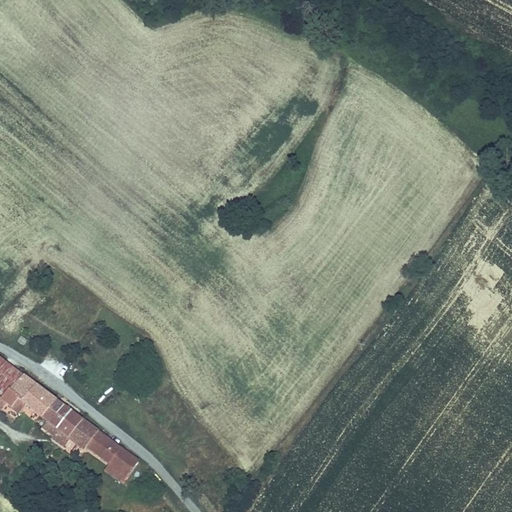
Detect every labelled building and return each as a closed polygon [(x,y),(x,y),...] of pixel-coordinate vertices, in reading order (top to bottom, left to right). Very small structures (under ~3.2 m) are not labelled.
[(43,393),(8,368),(0,377),(0,404),(2,401),(24,418),(30,410),(35,404),(43,393)] [(43,393),(35,404),(45,412),(54,400),(43,393)] [(51,425),(53,427),(68,410),(54,400),(45,412),(41,418),(51,425)] [(45,412),(35,404),(30,410),(41,418),(45,412)] [(53,427),(51,425),(47,432),(54,437),(59,431),(73,441),(77,444),(90,427),(68,410),(53,427)] [(124,452),(90,427),(77,444),(88,452),(90,449),(113,467),(124,452)] [(59,431),(54,437),(58,440),(57,441),(66,449),(73,441),(59,431)] [(126,485),(140,465),(124,452),(113,467),(109,474),(126,485)]
